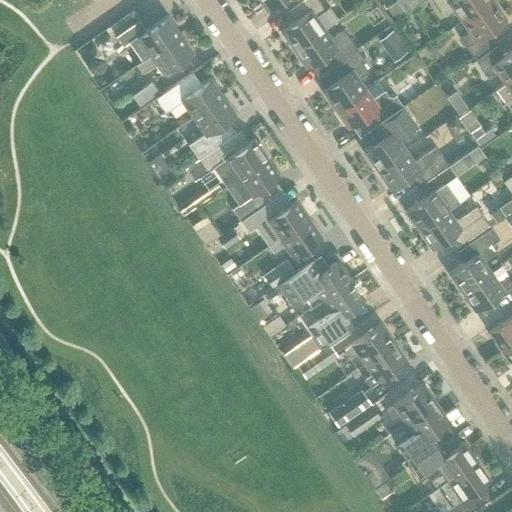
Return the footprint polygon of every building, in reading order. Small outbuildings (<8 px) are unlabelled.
[(259,0),(266,9),(276,2),(283,13),(286,10),(301,0),(259,0)] [(328,6),(324,9),(317,0),(301,0),(286,10),(293,20),(280,30),(293,49),(323,28),(336,19),(328,6)] [(395,0),(396,0),(385,8),(394,20),(421,0),(395,0)] [(460,20),(490,0),(433,0),(444,15),(452,9),(460,20)] [(493,0),(490,0),(460,20),(468,32),(460,38),(472,56),(493,42),(486,32),(506,18),(493,0)] [(148,56),(148,55),(180,33),(167,14),(145,30),(138,20),(115,36),(122,46),(128,42),(141,61),(148,56)] [(329,37),(323,28),(293,49),(306,68),(320,58),(327,69),(356,48),(343,28),(329,37)] [(148,56),(141,61),(135,65),(141,73),(154,64),(161,74),(193,52),(180,33),(148,55),(148,56)] [(504,83),(511,77),(511,48),(503,55),(495,45),(475,60),(487,78),(496,72),(504,83)] [(327,69),(335,80),(321,90),(334,108),(364,87),(358,78),(367,71),(362,63),(365,60),(356,48),(327,69)] [(191,72),(155,98),(165,112),(180,101),(191,117),(223,95),(210,76),(200,83),(191,72)] [(511,77),(504,83),(511,94),(503,101),(511,113),(511,77)] [(150,81),(140,89),(148,99),(157,92),(150,81)] [(394,94),(391,96),(387,95),(383,89),(379,93),(371,98),(364,87),(334,108),(347,127),(350,126),(358,137),(402,106),(394,94)] [(203,134),(188,144),(189,146),(197,158),(198,159),(225,140),(216,128),(236,114),(223,95),(191,117),(203,134)] [(458,114),(467,107),(461,99),(452,105),(458,114)] [(402,106),(358,137),(359,138),(361,136),(369,146),(363,150),(376,169),(405,149),(398,139),(416,126),(402,106)] [(469,132),(479,146),(494,135),(483,121),(469,132)] [(225,140),(198,159),(206,170),(213,165),(225,184),(265,157),(265,156),(267,154),(259,143),(257,144),(252,138),(233,151),(231,148),(230,148),(225,140)] [(413,160),(405,149),(376,169),(389,189),(413,172),(421,183),(448,164),(434,145),(413,160)] [(454,175),(470,164),(477,159),(470,149),(448,165),(454,175)] [(265,157),(225,184),(230,191),(239,203),(231,208),(239,220),(258,207),(259,206),(271,198),(263,187),(273,180),(279,176),(265,157)] [(161,183),(172,176),(167,168),(156,176),(161,183)] [(445,182),(442,184),(434,190),(433,190),(404,210),(418,229),(447,209),(458,201),(445,182)] [(258,207),(239,220),(247,231),(254,226),(263,239),(267,245),(307,218),(294,199),(289,202),(265,219),(258,207)] [(454,220),(447,209),(418,229),(431,248),(446,238),(453,248),(488,224),(476,205),(454,220)] [(498,207),(489,213),(495,222),(503,216),(504,215),(498,207)] [(511,225),(511,210),(504,215),(503,216),(510,227),(511,225)] [(218,234),(204,215),(191,224),(204,244),(218,234)] [(307,218),(267,245),(272,252),(283,244),(292,257),(320,237),(307,218)] [(231,227),(216,238),(223,248),(238,238),(231,227)] [(464,245),(471,256),(448,272),(461,291),(490,271),(482,260),(495,251),(490,243),(498,238),(490,227),(464,245)] [(262,275),(271,288),(294,272),(286,259),(262,275)] [(302,296),(310,307),(350,279),(337,260),(322,271),(314,259),(277,284),(291,304),(302,296)] [(498,283),(490,271),(461,291),(474,311),(503,290),(511,284),(506,277),(498,283)] [(350,279),(310,307),(318,318),(306,326),(320,346),(356,321),(348,310),(363,299),(350,279)] [(267,308),(278,303),(272,289),(261,293),(267,308)] [(279,322),(292,315),(285,304),(273,312),(279,322)] [(501,350),(511,342),(511,314),(488,331),(501,350)] [(363,363),(393,342),(380,323),(343,349),(349,357),(356,353),(363,363)] [(407,361),(393,342),(363,363),(370,373),(363,378),(369,386),(407,361)] [(511,342),(501,350),(511,365),(511,342)] [(304,377),(313,371),(336,355),(328,343),(305,359),(295,366),(304,377)] [(405,423),(435,402),(422,383),(385,409),(391,417),(398,413),(405,423)] [(337,425),(370,402),(360,389),(327,412),(337,425)] [(405,423),(412,433),(396,444),(409,463),(445,438),(438,428),(448,421),(435,402),(405,423)] [(352,435),(378,417),(371,406),(345,424),(352,435)] [(416,472),(433,460),(442,473),(431,480),(435,487),(475,459),(462,440),(452,447),(445,438),(409,463),(416,472)] [(488,478),(475,459),(435,487),(440,494),(437,495),(446,507),(442,510),(442,511),(468,511),(488,498),(479,485),(488,478)] [(390,490),(383,481),(373,488),(380,497),(390,490)]
